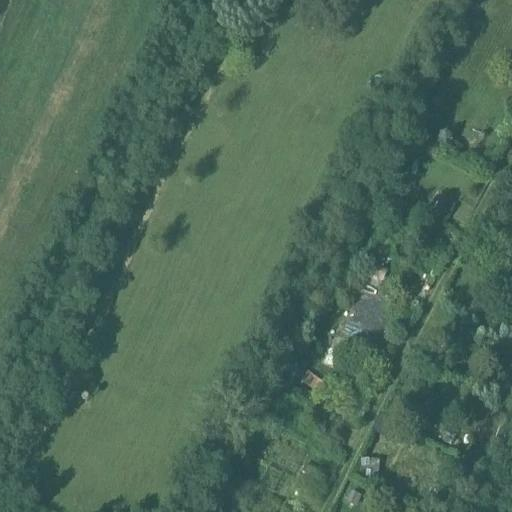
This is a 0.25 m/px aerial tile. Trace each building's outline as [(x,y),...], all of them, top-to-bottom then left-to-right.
[(446,221),(452,208),(438,202),(433,215),(446,221)] [(409,230),(417,215),(405,209),(398,224),(409,230)] [(382,284),(387,272),(373,265),(367,277),(382,284)] [(317,394),(323,385),(307,374),(301,383),(317,394)] [(361,459),(360,477),(379,478),(381,460),(361,459)]
